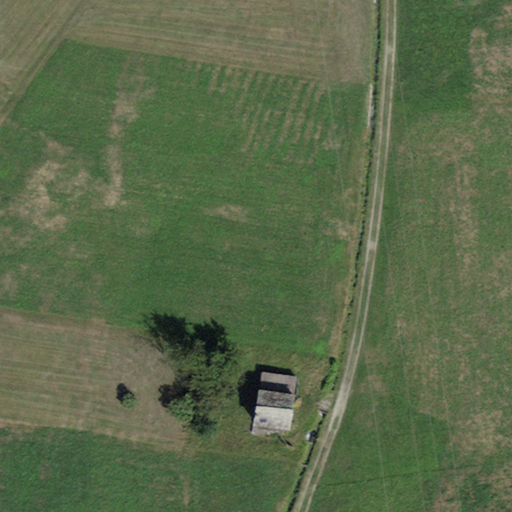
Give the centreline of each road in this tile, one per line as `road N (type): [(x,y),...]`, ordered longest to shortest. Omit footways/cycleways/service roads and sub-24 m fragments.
road 1 (track): [(388,0),(363,297),(339,405),(301,511)]
road 2 (track): [(0,129),(87,0)]
